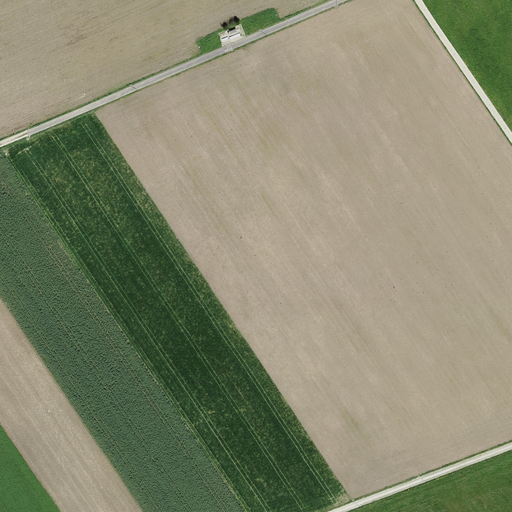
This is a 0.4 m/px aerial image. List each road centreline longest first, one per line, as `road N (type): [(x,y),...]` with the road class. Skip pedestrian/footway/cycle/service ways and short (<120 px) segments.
road 1 (track): [(0,144),(341,0)]
road 2 (track): [(333,511),(511,446)]
road 3 (track): [(421,0),(511,135)]
